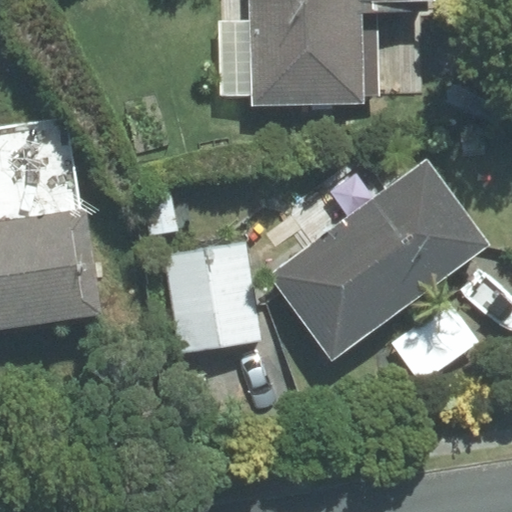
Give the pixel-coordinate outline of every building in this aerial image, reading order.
[(364,0),(251,0),(251,111),(365,111),(364,0)] [(336,366),(494,252),(431,164),(273,279),(336,366)] [(182,236),(175,194),(146,200),(154,241),(182,236)] [(0,337),(109,322),(93,212),(0,225),(0,337)] [(265,341),(249,242),(166,255),(183,354),(265,341)] [(427,386),(483,342),(450,299),(394,344),(427,386)]
